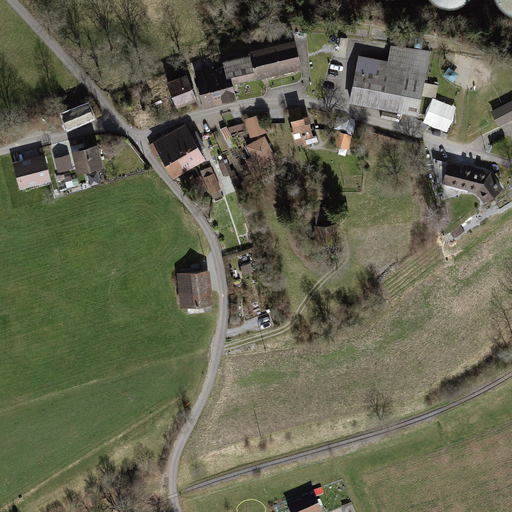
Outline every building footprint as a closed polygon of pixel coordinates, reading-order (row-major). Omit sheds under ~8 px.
[(511,0),(498,0),(501,4),(509,10),(511,11),(511,0)] [(232,66),(235,81),(303,67),(298,40),(251,49),(252,54),(224,60),(225,67),(232,66)] [(390,60),(359,54),(350,102),(419,114),(430,51),(392,45),(390,60)] [(235,81),(232,66),(225,67),(220,68),(226,101),(239,99),(235,81)] [(226,101),(220,68),(208,70),(214,104),(226,101)] [(214,104),(208,70),(195,73),(202,106),(214,104)] [(187,73),(168,80),(177,105),(196,98),(187,73)] [(449,130),(457,105),(432,96),(423,122),(449,130)] [(511,99),(491,110),(498,125),(511,118),(511,99)] [(89,100),(60,112),(66,127),(95,116),(89,100)] [(304,105),(288,109),(296,146),(304,144),(303,138),(311,136),(304,105)] [(260,114),(245,120),(251,138),(267,133),(260,114)] [(226,136),(246,127),(242,120),(223,129),(226,136)] [(176,127),(197,164),(207,159),(186,121),(176,127)] [(165,133),(186,170),(197,164),(176,127),(165,133)] [(186,170),(165,133),(149,142),(156,155),(161,153),(174,177),(186,170)] [(279,162),(264,136),(246,146),(252,157),(244,161),(252,176),(279,162)] [(97,143),(72,150),(77,170),(102,164),(97,143)] [(43,154),(13,162),(20,186),(50,178),(43,154)] [(229,160),(220,164),(224,176),(229,174),(234,186),(242,183),(236,168),(232,169),(229,160)] [(490,169),(448,161),(443,185),(478,192),(487,204),(505,191),(490,169)] [(211,167),(202,170),(204,176),(195,180),(201,193),(210,190),(213,199),(222,196),(211,167)] [(338,229),(321,230),(322,251),(339,250),(338,229)] [(254,266),(243,269),(245,278),(256,275),(254,266)] [(213,275),(181,277),(185,311),(216,308),(213,275)] [(319,511),(314,498),(287,509),(288,511),(319,511)]
